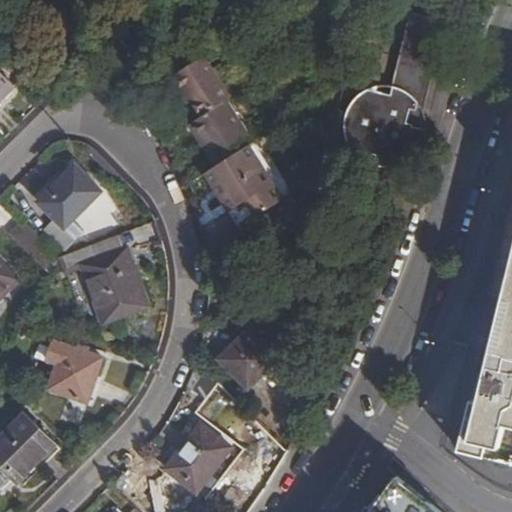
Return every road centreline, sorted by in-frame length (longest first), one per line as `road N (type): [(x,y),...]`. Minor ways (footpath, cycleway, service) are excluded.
road 1 (residential): [(0,181),(82,107),(134,142),(175,242),(184,343),(133,434),(64,511)]
road 2 (tertiary): [(358,415),(414,295),(511,17)]
road 3 (unclassified): [(358,415),(480,499),(511,511)]
